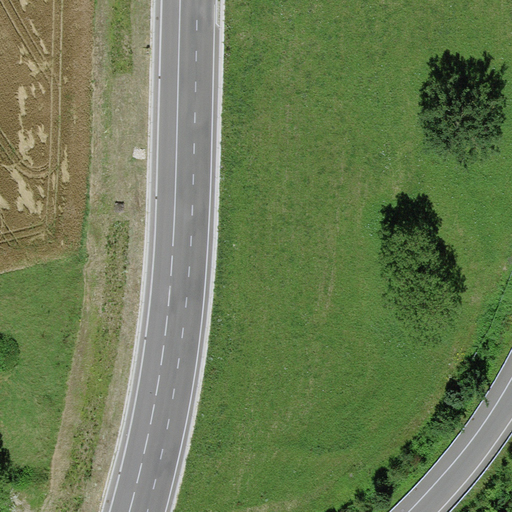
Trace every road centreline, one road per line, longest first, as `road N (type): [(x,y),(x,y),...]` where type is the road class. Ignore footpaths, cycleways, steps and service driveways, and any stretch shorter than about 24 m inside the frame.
road 1 (primary): [(137,511),(176,324),(188,0)]
road 2 (motorway): [(511,399),(422,511)]
